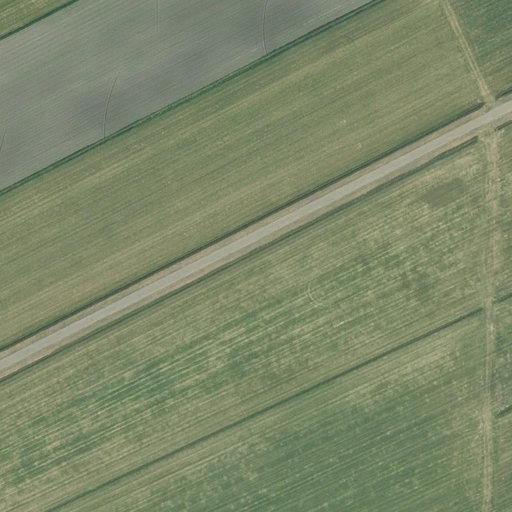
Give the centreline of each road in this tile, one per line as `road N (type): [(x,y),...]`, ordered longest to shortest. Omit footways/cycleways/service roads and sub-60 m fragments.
road 1 (track): [(0,363),(486,117)]
road 2 (track): [(486,117),(486,511)]
